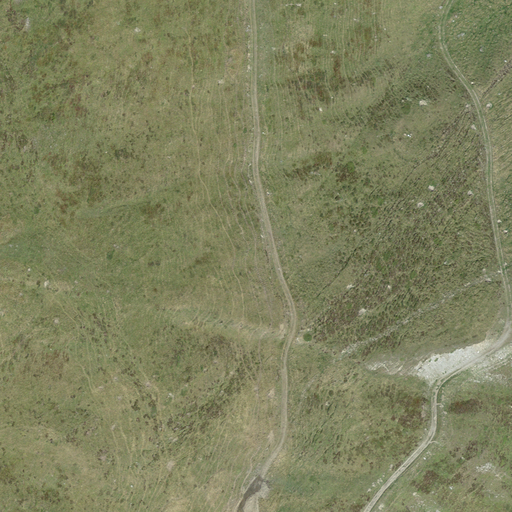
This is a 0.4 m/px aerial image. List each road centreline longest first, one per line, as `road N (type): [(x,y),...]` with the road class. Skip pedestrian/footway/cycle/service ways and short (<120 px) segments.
road 1 (track): [(255,511),(261,477),(286,439),(286,348),(294,324),(254,168),(253,0)]
road 2 (track): [(451,0),(444,54),(478,103),(486,130),(511,310)]
road 3 (track): [(511,316),(502,346),(439,385),(433,433),(370,511)]
